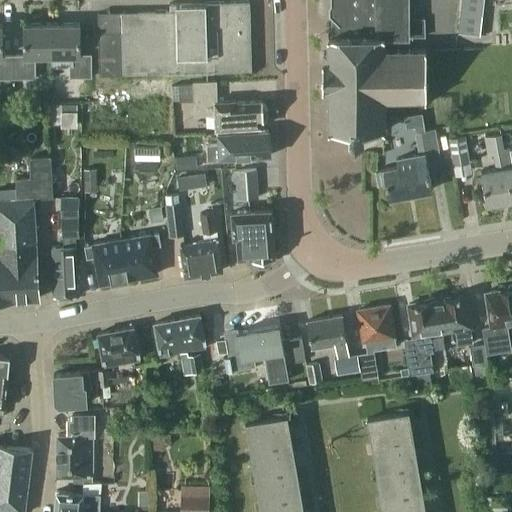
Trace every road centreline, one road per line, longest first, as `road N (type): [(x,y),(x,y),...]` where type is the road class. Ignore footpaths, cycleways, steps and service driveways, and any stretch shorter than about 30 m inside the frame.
road 1 (tertiary): [(32,323),(263,291),(316,254)]
road 2 (tertiary): [(316,254),(298,208),(291,0)]
road 3 (tertiary): [(316,254),(343,268),(511,242)]
road 4 (residential): [(34,511),(41,453),(32,323)]
